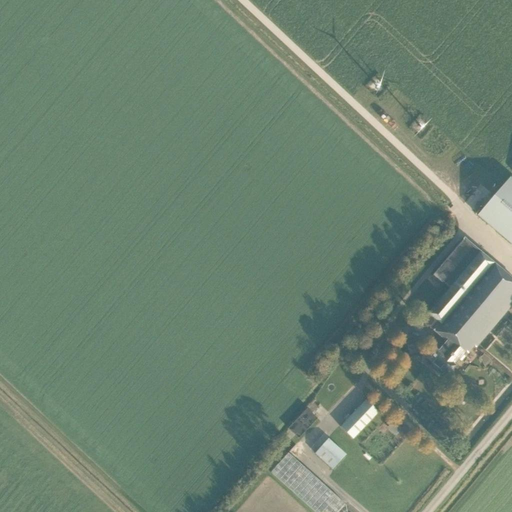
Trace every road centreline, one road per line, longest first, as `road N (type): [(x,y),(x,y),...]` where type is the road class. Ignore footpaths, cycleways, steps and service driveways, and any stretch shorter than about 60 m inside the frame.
road 1 (track): [(511,250),(239,0)]
road 2 (unclassified): [(425,511),(511,409)]
